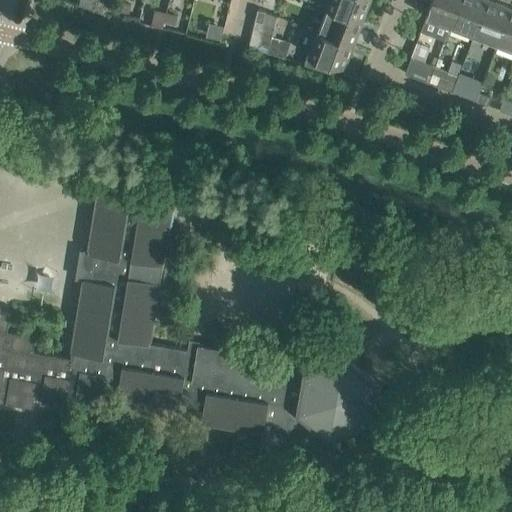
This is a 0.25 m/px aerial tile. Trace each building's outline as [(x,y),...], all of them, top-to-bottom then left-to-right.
[(361,19),(368,0),(330,0),(328,7),(361,19)] [(450,24),(459,0),(432,0),(426,15),(450,24)] [(474,33),(487,1),(485,0),(459,0),(450,24),(474,33)] [(131,4),(119,1),(118,8),(129,11),(131,4)] [(498,43),(510,10),(487,1),(474,33),(498,43)] [(352,43),(361,19),(328,7),(319,31),(352,43)] [(164,19),(166,12),(154,9),(153,16),(164,19)] [(278,25),(263,21),(265,10),(258,9),(255,20),(256,20),(249,45),(271,52),(278,25)] [(511,47),(511,10),(510,10),(498,43),(511,47)] [(178,15),(166,12),(164,19),(176,22),(178,15)] [(343,67),(352,43),(319,31),(310,53),(309,53),(305,63),(329,71),(332,63),(343,67)] [(454,47),(443,43),(440,51),(452,55),(454,47)] [(435,64),(411,55),(405,72),(429,81),(435,64)] [(488,69),(490,61),(480,57),(477,64),(488,69)] [(459,72),(452,90),(468,96),(475,78),(459,72)] [(479,91),(476,99),(487,104),(490,96),(479,91)] [(500,108),(511,112),(511,100),(504,98),(500,108)] [(73,368),(68,393),(69,394),(102,399),(104,388),(118,390),(117,394),(119,395),(179,405),(180,401),(204,405),(201,420),(262,430),(267,400),(282,402),(287,367),(263,363),(265,355),(197,343),(196,350),(150,342),(160,280),(163,264),(170,222),(173,202),(98,189),(88,248),(81,247),(77,267),(91,270),(90,278),(84,277),(70,357),(77,358),(75,368),(73,368)] [(67,402),(69,394),(68,393),(73,368),(75,368),(77,358),(70,357),(33,351),(35,335),(7,330),(10,312),(0,310),(0,306),(0,305),(0,304),(0,399),(33,405),(34,396),(67,402)] [(309,459),(329,437),(370,423),(376,380),(342,354),(302,368),(288,365),(287,367),(282,402),(267,400),(262,430),(258,455),(275,458),(275,454),(309,459)]
